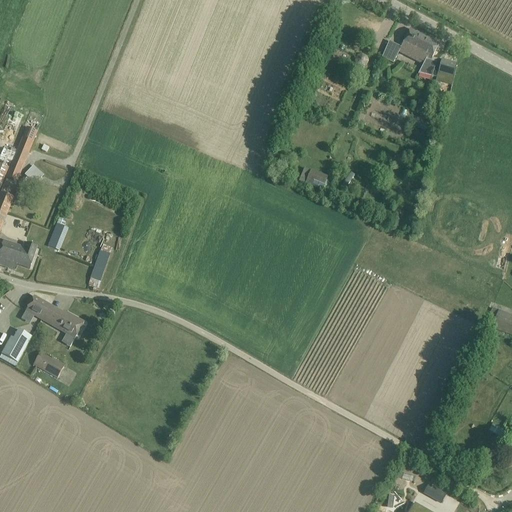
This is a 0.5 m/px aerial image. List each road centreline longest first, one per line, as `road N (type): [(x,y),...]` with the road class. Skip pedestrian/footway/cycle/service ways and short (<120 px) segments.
road 1 (unclassified): [(500,509),(182,322),(0,275)]
road 2 (unclassified): [(511,73),(378,0)]
